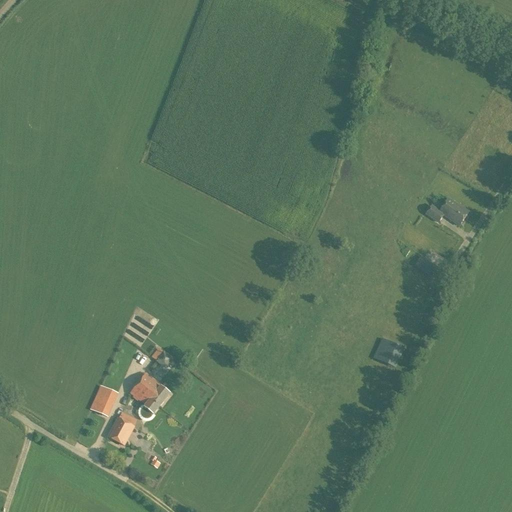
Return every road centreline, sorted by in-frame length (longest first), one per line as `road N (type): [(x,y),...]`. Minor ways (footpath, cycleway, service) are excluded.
road 1 (unclassified): [(127,478),(0,406)]
road 2 (unclassified): [(511,53),(399,0)]
